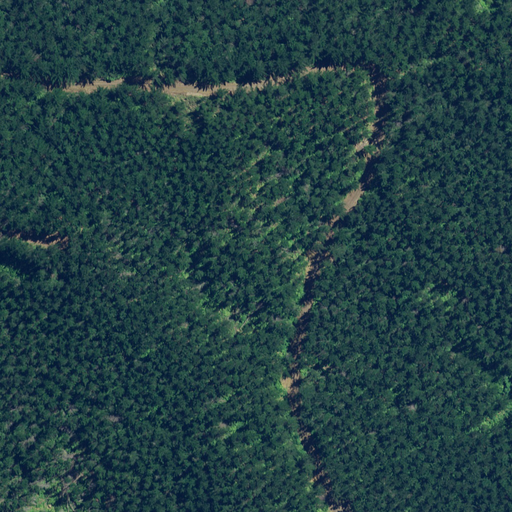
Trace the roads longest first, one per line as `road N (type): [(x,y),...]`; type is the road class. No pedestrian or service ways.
road 1 (unclassified): [(0,79),(70,89),(205,90),(349,64),(381,83),(367,166),(323,257),(298,365),(302,406),(347,511)]
road 2 (track): [(0,231),(67,236),(138,195)]
